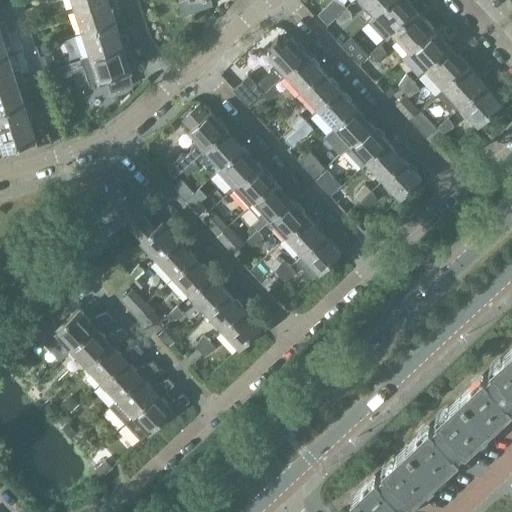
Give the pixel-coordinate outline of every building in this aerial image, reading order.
[(72,0),(76,9),(103,0),(72,0)] [(103,0),(76,9),(84,33),(116,22),(112,9),(118,7),(116,0),(103,0)] [(185,0),(179,3),(183,16),(213,6),(211,0),(185,0)] [(334,0),(318,15),(322,19),(328,25),(347,8),(336,0),(334,0)] [(392,0),(362,0),(377,15),(392,0)] [(406,0),(392,0),(377,15),(394,33),(417,11),(406,0)] [(347,8),(336,18),(342,24),(353,17),(347,8)] [(394,33),(411,51),(434,29),(417,11),(394,33)] [(0,23),(0,33),(2,33),(9,30),(6,22),(0,23)] [(116,22),(84,33),(91,57),(124,46),(130,45),(127,35),(121,37),(116,22)] [(428,70),(451,48),(434,29),(411,51),(428,70)] [(2,33),(0,33),(0,59),(10,57),(5,44),(13,42),(9,30),(2,33)] [(250,107),(263,95),(274,85),(287,74),(308,55),(291,36),(270,56),(279,65),(258,85),(249,75),(234,89),(250,107)] [(352,38),(342,47),(355,60),(359,65),(369,56),(352,38)] [(91,57),(82,60),(90,84),(107,79),(111,91),(133,84),(129,72),(132,71),(127,56),(133,54),(130,45),(124,46),(91,57)] [(381,45),(370,54),(375,60),(386,53),(381,45)] [(445,88),(468,66),(451,48),(428,70),(445,88)] [(303,92),(324,72),(308,55),(287,74),(303,92)] [(14,71),(10,57),(0,59),(0,86),(24,78),(21,68),(14,71)] [(462,107),(462,106),(485,84),(468,66),(445,88),(462,107)] [(303,92),(319,109),(340,90),(324,72),(303,92)] [(398,85),(403,91),(415,81),(406,75),(398,85)] [(0,86),(0,113),(25,105),(20,90),(28,88),(24,78),(0,86)] [(415,81),(403,91),(409,97),(420,90),(415,81)] [(485,84),(462,106),(479,125),(503,103),(485,84)] [(274,85),(263,95),(267,100),(279,93),(274,85)] [(390,89),(385,93),(388,97),(389,98),(394,93),(390,89)] [(319,109),(335,127),(357,107),(340,90),(319,109)] [(404,99),(396,106),(410,120),(417,114),(404,99)] [(25,105),(0,113),(0,137),(4,151),(36,141),(30,121),(37,118),(32,102),(25,105)] [(192,129),(190,131),(199,141),(192,147),(192,151),(186,157),(181,157),(169,167),(169,172),(175,178),(206,149),(227,129),(211,111),(209,113),(200,104),(183,120),(192,129)] [(373,125),(357,107),(335,127),(352,145),(373,125)] [(417,114),(410,120),(426,138),(435,130),(419,112),(417,114)] [(295,131),(307,120),(300,115),(291,126),(295,131)] [(449,118),(438,128),(443,134),(454,127),(449,118)] [(295,131),(301,136),(312,128),(307,120),(295,131)] [(352,145),(346,150),(362,167),(368,162),(389,143),(373,125),(352,145)] [(206,149),(222,166),(244,147),(227,129),(206,149)] [(368,162),(384,180),(405,160),(389,143),(368,162)] [(222,166),(239,184),(260,165),(244,147),(222,166)] [(405,160),(384,180),(401,198),(422,178),(405,160)] [(183,171),(186,174),(187,176),(198,168),(194,161),(183,171)] [(318,161),(307,171),(311,175),(314,179),(325,169),(318,161)] [(239,184),(233,189),(250,207),(255,202),(276,182),(260,165),(239,184)] [(326,173),(317,182),(330,197),(340,188),(326,173)] [(193,194),(195,192),(182,178),(173,186),(187,200),(193,194)] [(255,202),(250,207),(261,219),(254,224),(260,230),(267,223),(271,219),(292,200),(276,182),(255,202)] [(356,196),(360,201),(372,191),(364,185),(356,196)] [(210,200),(215,205),(226,195),(219,190),(210,200)] [(360,201),(365,206),(377,198),(372,191),(360,201)] [(201,202),(193,194),(187,200),(200,214),(206,208),(201,202)] [(271,219),(287,237),(309,218),(292,200),(271,219)] [(226,225),(214,212),(205,220),(217,233),(226,225)] [(143,240),(155,229),(142,214),(129,226),(143,240)] [(304,255),(325,235),(309,218),(287,237),(304,255)] [(141,241),(158,259),(179,240),(163,222),(155,229),(143,240),(141,241)] [(258,231),(248,241),(253,246),(263,240),(258,231)] [(325,235),(304,255),(320,273),(341,253),(325,235)] [(238,236),(227,245),(234,253),(245,243),(238,236)] [(195,258),(179,240),(158,259),(174,277),(195,258)] [(174,277),(191,295),(212,275),(195,258),(174,277)] [(275,271),(280,276),(291,266),(284,261),(275,271)] [(130,276),(135,281),(146,271),(138,265),(130,276)] [(280,276),(285,281),(296,274),(291,266),(280,276)] [(207,312),(228,293),(212,275),(191,295),(207,312)] [(133,288),(123,297),(136,311),(146,302),(133,288)] [(207,312),(223,330),(244,310),(228,293),(207,312)] [(70,299),(63,305),(69,312),(76,306),(70,299)] [(161,318),(148,305),(139,313),(152,327),(161,318)] [(178,306),(168,317),(172,322),(183,314),(178,306)] [(96,327),(100,330),(113,318),(107,312),(90,320),(80,309),(56,332),(72,349),(96,327)] [(244,310),(223,330),(240,348),(261,328),(244,310)] [(72,349),(87,366),(112,343),(115,347),(128,335),(122,329),(105,336),(100,330),(96,327),(72,349)] [(195,346),(200,352),(211,341),(203,335),(195,346)] [(200,352),(203,355),(205,357),(216,349),(211,341),(200,352)] [(87,366),(103,382),(127,360),(130,363),(143,352),(138,345),(121,353),(115,347),(112,343),(87,366)] [(511,409),(511,349),(460,397),(461,397),(491,429),(511,409)] [(103,382),(118,399),(142,376),(146,380),(159,368),(153,362),(136,370),(130,363),(127,360),(103,382)] [(142,376),(118,399),(109,407),(125,423),(158,393),(161,397),(174,385),(168,379),(152,386),(146,380),(142,376)] [(190,402),(184,395),(167,403),(161,397),(158,393),(125,423),(141,441),(173,411),(176,414),(190,402)] [(416,438),(407,447),(437,479),(491,429),(461,397),(422,433),(424,435),(418,441),(416,438)] [(401,511),(437,479),(407,447),(352,498),(356,502),(354,503),(358,507),(360,506),(365,511),(401,511)]
